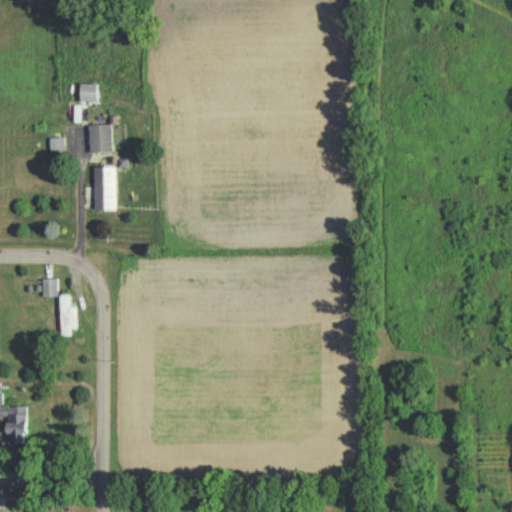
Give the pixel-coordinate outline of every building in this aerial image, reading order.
[(80,105),(97,105),(97,87),(80,87),(80,105)] [(89,128),(89,156),(112,156),(112,128),(89,128)] [(94,214),(115,214),(115,170),(94,170),(94,214)] [(57,282),(42,282),(42,300),(57,300),(57,282)] [(77,310),(69,310),(69,299),(60,299),(60,336),(77,336),(77,310)] [(26,409),(2,409),(2,392),(0,391),(0,420),(7,420),(6,447),(26,447),(26,409)]
